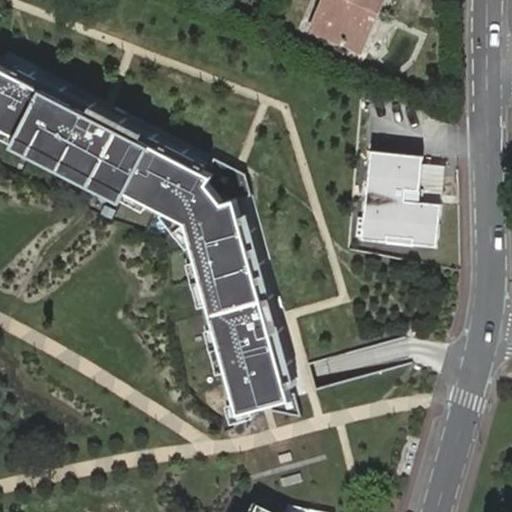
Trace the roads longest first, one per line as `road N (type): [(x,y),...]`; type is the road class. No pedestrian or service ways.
road 1 (tertiary): [(487,63),(493,278),(486,335)]
road 2 (tertiary): [(486,335),(437,511)]
